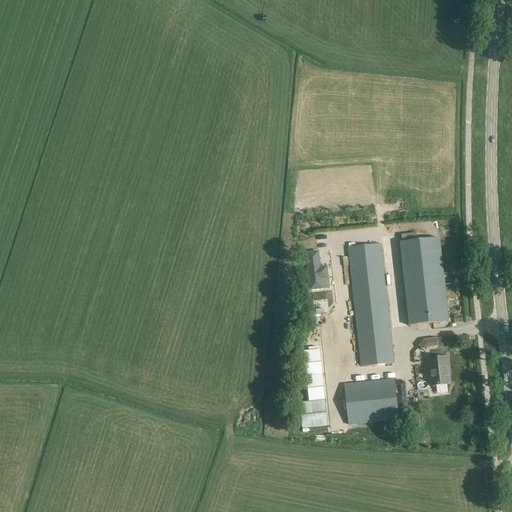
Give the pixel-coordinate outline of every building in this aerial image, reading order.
[(401,243),(410,326),(449,322),(440,239),(401,243)] [(348,248),(361,368),(395,365),(382,245),(348,248)] [(310,290),(323,288),(321,278),(328,277),(327,266),(320,266),(318,250),(306,251),(310,290)] [(305,356),(310,402),(298,404),(301,429),(328,426),(325,401),(326,401),(321,354),(305,356)] [(449,385),(448,371),(449,371),(448,358),(429,360),(432,387),(449,385)] [(344,385),(349,426),(400,421),(395,380),(344,385)]
